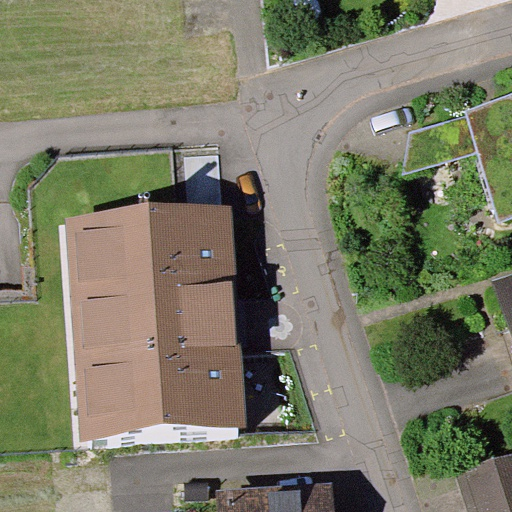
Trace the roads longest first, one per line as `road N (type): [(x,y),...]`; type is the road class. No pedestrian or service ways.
road 1 (residential): [(395,511),(261,107)]
road 2 (track): [(0,126),(261,107)]
road 3 (residential): [(261,107),(511,35)]
